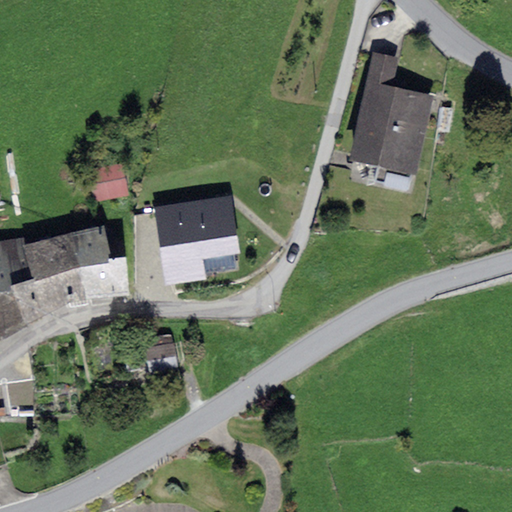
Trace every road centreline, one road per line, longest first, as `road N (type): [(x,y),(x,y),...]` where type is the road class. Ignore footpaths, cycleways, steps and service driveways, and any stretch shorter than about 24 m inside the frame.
road 1 (residential): [(511,261),(389,302),(166,445),(27,511)]
road 2 (unclassified): [(511,74),(491,67),(410,0)]
